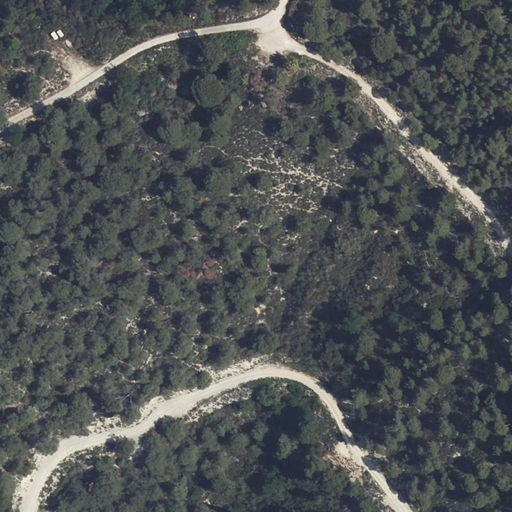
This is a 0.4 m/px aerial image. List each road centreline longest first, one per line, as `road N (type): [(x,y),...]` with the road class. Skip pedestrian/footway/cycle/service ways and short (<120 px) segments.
road 1 (track): [(408,511),(359,454),(332,398),(299,376),(257,373),(165,408),(141,432),(58,452),(40,470),(28,511)]
road 2 (track): [(270,23),(362,84),(471,197),(511,255)]
road 3 (track): [(0,131),(136,48),(181,33),(270,23),(284,0)]
